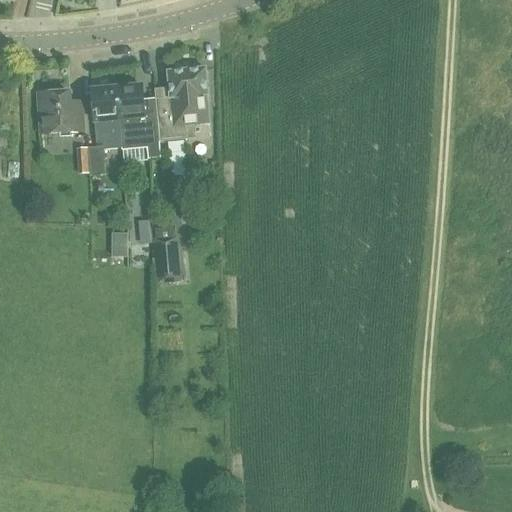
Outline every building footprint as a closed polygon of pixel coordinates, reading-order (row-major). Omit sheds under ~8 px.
[(159,132),(159,141),(160,142),(188,139),(187,127),(209,125),(208,111),(207,111),(205,97),(208,96),(205,70),(168,73),(170,98),(155,99),(157,113),(156,113),(158,132),(159,132)] [(142,87),(117,90),(119,120),(122,149),(123,149),(147,147),(147,142),(159,141),(159,132),(158,132),(156,113),(145,114),(142,87)] [(119,120),(117,90),(91,92),(96,137),(106,136),(105,121),(119,120)] [(69,104),(69,94),(68,93),(39,95),(41,135),(83,132),(81,103),(69,104)] [(105,176),(104,148),(88,149),(90,177),(105,176)] [(157,240),(156,241),(160,284),(180,282),(179,268),(176,238),(157,240)]
